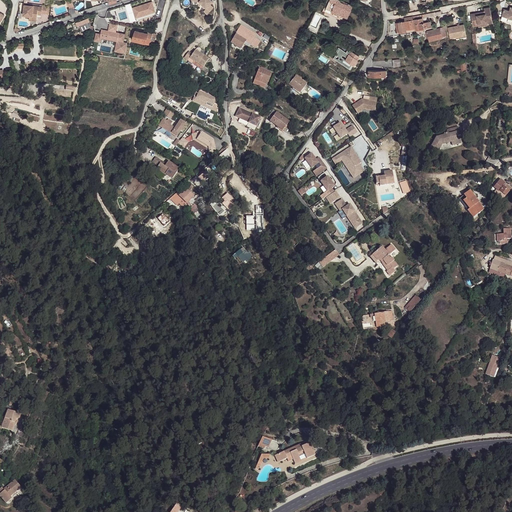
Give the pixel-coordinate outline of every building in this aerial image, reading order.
[(191,0),(192,0),(199,2),(206,8),(204,11),(207,15),(214,8),(210,4),(213,2),(211,0),(191,0)] [(339,0),(329,0),(324,13),(346,22),(353,6),(348,4),(348,5),(340,2),(341,1),(339,0)] [(135,17),(155,12),(153,1),(132,6),(135,17)] [(50,6),(41,5),(41,7),(24,5),(23,15),(29,16),(37,17),(37,14),(42,15),(42,13),(50,14),(50,6)] [(473,27),(478,26),(478,24),(487,22),(487,24),(493,23),(490,7),(484,8),(485,12),(480,12),(480,15),(476,16),(475,13),(471,14),(473,27)] [(504,10),(502,15),(508,16),(507,18),(511,19),(511,7),(510,7),(509,11),(504,10)] [(405,21),(406,30),(415,29),(414,20),(413,20),(412,16),(404,18),(405,21)] [(76,23),(77,27),(79,26),(86,23),(87,26),(91,25),(90,22),(88,18),(76,23)] [(415,29),(415,30),(416,30),(424,29),(424,28),(430,27),(429,22),(423,23),(422,18),(414,20),(415,29)] [(398,22),(399,33),(406,31),(406,30),(405,21),(398,22)] [(125,33),(116,32),(118,23),(109,22),(108,30),(101,29),(100,33),(95,32),(94,41),(100,42),(101,38),(111,40),(110,46),(115,47),(114,51),(125,53),(127,42),(124,42),(125,33)] [(241,25),(231,43),(241,49),(244,45),(245,42),(250,45),(256,49),(260,42),(258,40),(255,38),(257,35),(241,25)] [(448,28),(450,39),(466,35),(464,25),(448,28)] [(429,38),(429,42),(442,38),(442,37),(447,36),(444,27),(427,31),(427,32),(429,38)] [(135,31),(132,40),(149,44),(150,42),(154,43),(157,35),(148,32),(147,34),(135,31)] [(189,52),(184,58),(192,64),(194,61),(203,68),(209,59),(195,50),(192,54),(189,52)] [(346,60),(354,65),(359,57),(348,50),(346,52),(343,50),(342,52),(339,50),(336,53),(346,60)] [(354,65),(346,60),(343,64),(352,69),(354,65)] [(203,68),(194,61),(192,64),(201,70),(203,68)] [(259,68),(254,80),(265,85),(270,72),(259,68)] [(289,85),(300,93),(307,84),(295,76),(289,85)] [(17,81),(14,87),(21,89),(23,83),(17,81)] [(212,109),(217,98),(197,90),(192,100),(212,109)] [(352,106),(357,114),(364,109),(375,111),(377,98),(370,97),(369,101),(362,99),(352,106)] [(248,123),(256,127),(260,117),(240,108),(236,117),(249,122),(248,123)] [(164,114),(169,118),(172,113),(167,109),(164,114)] [(272,119),(277,112),(273,110),(268,116),(272,119)] [(270,121),(274,124),(275,123),(284,129),(289,122),(277,112),(272,119),(270,121)] [(167,121),(162,128),(176,137),(181,131),(182,132),(184,129),(182,128),(186,123),(181,120),(175,128),(170,125),(172,122),(168,119),(167,121)] [(333,128),(341,139),(348,134),(350,137),(357,132),(353,126),(346,130),(340,123),(333,128)] [(436,138),(431,147),(435,150),(436,148),(439,150),(442,145),(441,143),(451,140),(451,142),(452,146),(461,143),(459,138),(458,138),(456,139),(455,137),(457,136),(461,135),(458,127),(448,130),(447,131),(447,133),(444,134),(444,136),(436,138)] [(194,140),(196,139),(208,147),(209,149),(209,151),(215,149),(214,144),(210,145),(213,139),(202,132),(201,132),(197,133),(192,134),(193,140),(194,140)] [(184,148),(188,142),(184,139),(180,145),(184,148)] [(208,147),(196,139),(194,140),(209,149),(208,147)] [(332,160),(335,165),(342,160),(344,159),(347,163),(349,164),(353,171),(355,170),(358,175),(364,171),(359,164),(361,163),(351,147),(332,160)] [(313,172),(316,177),(327,168),(319,157),(316,160),(311,154),(305,158),(304,159),(312,168),(315,166),(317,169),(313,172)] [(166,174),(172,179),(179,169),(168,161),(166,164),(156,157),(152,163),(158,167),(156,169),(165,175),(166,174)] [(358,175),(355,170),(353,171),(349,164),(347,163),(344,159),(342,160),(354,178),(358,175)] [(271,175),(277,179),(282,172),(277,168),(271,175)] [(375,177),(377,184),(379,184),(380,185),(380,186),(394,183),(392,171),(384,172),(384,176),(378,177),(375,177)] [(326,192),(328,196),(334,191),(332,188),(335,186),(328,176),(320,181),(327,191),(326,192)] [(496,190),(499,192),(497,195),(503,199),(511,188),(500,179),(494,187),(496,190)] [(400,182),(403,193),(410,192),(407,180),(400,182)] [(176,193),(169,199),(170,200),(171,199),(177,205),(179,203),(183,208),(187,204),(191,207),(193,205),(195,203),(191,200),(194,196),(189,191),(194,186),(189,183),(185,187),(177,194),(176,193)] [(340,198),(336,191),(331,195),(335,201),(340,198)] [(459,199),(473,217),(483,210),(478,203),(475,200),(476,199),(470,191),(459,199)] [(330,204),(335,201),(331,195),(326,198),(330,204)] [(223,204),(230,212),(236,206),(231,201),(232,200),(228,196),(227,197),(226,196),(222,199),(225,202),(223,204)] [(253,199),(259,207),(262,204),(256,197),(253,199)] [(428,207),(436,211),(438,209),(441,210),(443,207),(430,200),(429,202),(423,198),(421,201),(428,207)] [(342,210),(355,228),(362,223),(350,204),(346,206),(342,199),(335,204),(340,211),(342,210)] [(191,207),(190,208),(202,223),(206,220),(193,205),(191,207)] [(455,219),(454,211),(448,209),(446,211),(449,213),(449,214),(455,219)] [(500,242),(500,244),(508,244),(508,239),(511,239),(511,229),(504,229),(504,234),(497,235),(498,242),(500,242)] [(387,272),(390,276),(395,272),(393,269),(397,266),(394,262),(393,261),(394,261),(392,259),(391,258),(390,258),(388,256),(389,255),(395,250),(391,245),(386,249),(386,250),(385,251),(382,247),(372,255),(377,260),(383,261),(384,263),(383,263),(383,264),(388,271),(387,272)] [(235,259),(241,265),(244,262),(245,263),(251,257),(251,256),(252,255),(249,252),(247,253),(243,248),(236,255),(238,257),(235,259)] [(331,253),(335,258),(339,255),(336,250),(331,253)] [(319,263),(323,268),(335,258),(331,253),(319,263)] [(377,264),(379,267),(383,264),(383,263),(384,263),(383,261),(377,260),(372,255),(370,257),(376,264),(377,264)] [(493,261),(489,273),(504,278),(506,275),(511,276),(511,263),(506,261),(495,257),(494,261),(493,261)] [(405,308),(410,312),(421,300),(416,295),(405,308)] [(374,314),(376,328),(394,325),(392,311),(382,313),(377,314),(374,314)] [(387,335),(391,338),(396,332),(392,329),(387,335)] [(486,375),(494,377),(501,358),(493,356),(486,375)] [(8,410),(1,427),(11,431),(14,423),(16,424),(17,420),(18,420),(20,414),(8,410)] [(31,413),(26,411),(24,416),(23,415),(16,435),(22,438),(29,418),(31,413)] [(258,447),(264,449),(265,447),(268,448),(272,440),(262,437),(258,447)] [(275,455),(278,462),(287,459),(292,456),(293,460),(295,464),(314,456),(308,444),(301,447),(296,449),(296,450),(290,453),(289,449),(275,455)] [(289,449),(290,453),(296,450),(296,449),(301,447),(300,444),(289,449)] [(261,454),(255,469),(257,470),(258,469),(259,468),(258,467),(258,466),(260,467),(263,459),(269,459),(269,455),(261,454)] [(0,495),(6,503),(12,499),(10,496),(21,487),(15,480),(4,489),(2,487),(0,488),(0,495)]
